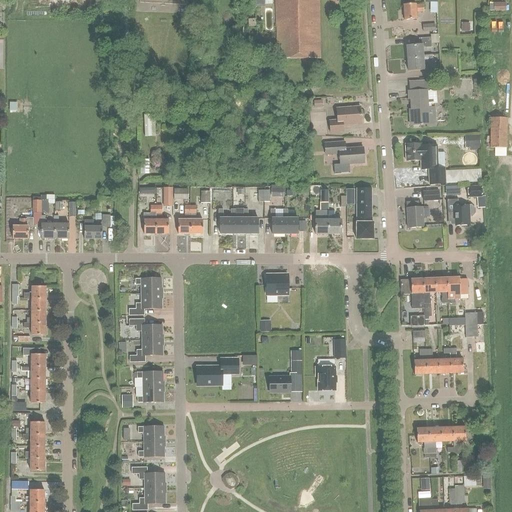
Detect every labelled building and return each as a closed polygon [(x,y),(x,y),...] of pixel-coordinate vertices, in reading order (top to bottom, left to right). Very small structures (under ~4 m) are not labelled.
[(276,0),(276,60),(320,60),(319,0),(276,0)] [(506,3),(494,4),(494,5),(494,11),(494,12),(506,11),(506,3)] [(416,4),(403,5),(404,21),(417,20),(416,13),(424,12),(423,5),(416,6),(416,4)] [(419,45),(406,46),(407,59),(423,58),(423,56),(422,48),(431,48),(430,38),(418,39),(419,45)] [(423,58),(407,59),(408,72),(424,71),(423,61),(432,60),(432,55),(423,56),(423,58)] [(440,81),(441,89),(453,88),(452,80),(440,81)] [(428,81),(424,82),(409,82),(409,92),(408,92),(409,100),(411,100),(412,115),(410,115),(410,126),(420,125),(420,126),(422,126),(422,125),(428,125),(436,124),(435,108),(431,108),(431,103),(435,103),(434,91),(429,91),(428,81)] [(360,107),(336,109),(337,121),(329,121),(330,134),(343,133),(343,126),(353,125),(353,123),(361,122),(360,107)] [(151,115),(144,115),(145,137),(152,137),(151,120),(151,115)] [(507,149),(508,140),(508,118),(490,118),(490,149),(507,149)] [(469,137),(469,148),(478,147),(480,147),(480,137),(478,137),(469,137)] [(364,164),(363,148),(345,149),(344,142),(325,144),(325,156),(339,155),(340,166),(349,165),(364,164)] [(421,144),(405,145),(406,162),(421,161),(421,167),(424,170),(429,170),(429,185),(445,184),(445,169),(438,169),(437,153),(437,146),(428,146),(421,146),(421,144)] [(149,175),(149,160),(140,160),(140,175),(149,175)] [(350,173),(349,165),(340,166),(334,166),(335,174),(350,173)] [(482,186),(467,187),(468,199),(482,198),(482,186)] [(163,189),(163,207),(173,207),(173,189),(163,189)] [(373,240),(373,223),(371,223),(371,189),(357,189),(357,197),(357,223),(356,223),(356,240),(373,240)] [(174,190),(174,200),(188,200),(188,190),(174,190)] [(438,191),(423,192),(424,203),(438,202),(438,191)] [(201,192),(201,204),(209,204),(209,192),(201,192)] [(269,195),(269,192),(258,192),(258,203),(269,203),(269,195)] [(455,226),(457,226),(470,226),(469,206),(458,206),(458,200),(447,200),(447,213),(454,213),(455,226)] [(407,229),(424,228),(422,208),(406,209),(407,229)] [(223,210),(218,210),(218,220),(220,220),(220,235),(232,235),(232,219),(231,219),(223,219),(223,210)] [(235,210),(231,210),(231,219),(232,219),(232,235),(245,235),(245,219),(243,219),(236,219),(235,210)] [(248,210),(243,210),(243,219),(245,219),(245,235),(258,235),(258,219),(248,219),(248,210)] [(270,210),(270,220),(272,220),(272,235),(284,235),(284,219),(283,219),(275,219),(275,210),(270,210)] [(297,219),(288,219),(288,210),(283,210),(283,219),(284,219),(284,235),(297,235),(297,219)] [(327,235),(328,212),(322,212),(322,221),(315,221),(315,235),(327,235)] [(328,212),(327,235),(341,235),(341,221),(332,221),(332,217),(334,217),(334,212),(328,212)] [(84,221),(84,240),(102,240),(102,228),(110,228),(110,216),(102,216),(102,224),(93,224),(93,221),(84,221)] [(40,217),(40,225),(41,225),(41,240),(54,240),(55,225),(54,225),(45,225),(45,217),(40,217)] [(54,217),(54,225),(55,225),(54,240),(69,240),(69,225),(58,225),(58,217),(54,217)] [(13,227),(13,240),(28,240),(28,229),(33,229),(33,219),(27,219),(27,220),(20,220),(20,227),(13,227)] [(144,235),(156,235),(156,221),(144,221),(144,235)] [(156,235),(168,235),(168,221),(161,221),(156,221),(156,235)] [(178,235),(190,235),(190,221),(184,221),(178,221),(178,235)] [(190,235),(202,235),(203,235),(203,221),(196,221),(190,221),(190,235)] [(287,276),(266,276),(266,295),(287,295),(287,276)] [(313,285),(308,285),(308,296),(327,296),(327,276),(313,276),(313,285)] [(467,280),(465,280),(459,280),(459,278),(447,279),(448,304),(454,304),(454,300),(467,299),(467,280)] [(161,279),(135,280),(135,286),(141,285),(141,295),(161,294),(161,279)] [(429,300),(429,294),(435,293),(435,279),(423,280),(424,308),(424,309),(430,308),(430,300),(429,300)] [(442,304),(448,304),(447,279),(435,279),(435,293),(441,293),(442,304)] [(418,308),(424,308),(423,280),(411,280),(401,281),(401,294),(411,294),(411,302),(418,302),(418,308)] [(24,293),(24,300),(32,300),(46,300),(46,288),(32,287),(32,293),(24,293)] [(136,310),(129,310),(129,316),(144,316),(144,310),(162,309),(161,294),(141,295),(141,304),(136,304),(136,310)] [(32,300),(32,312),(46,312),(46,300),(32,300)] [(27,319),(27,324),(45,324),(46,312),(32,312),(31,319),(27,319)] [(465,326),(476,325),(476,313),(464,314),(465,319),(465,326)] [(449,328),(465,327),(465,319),(449,319),(449,328)] [(144,320),(129,320),(129,327),(136,327),(136,332),(142,332),(142,341),(162,341),(162,326),(144,326),(144,320)] [(261,333),(272,333),(271,322),(261,322),(261,333)] [(24,324),(24,329),(31,329),(31,336),(45,336),(45,324),(27,324),(24,324)] [(465,339),(477,338),(477,335),(476,326),(476,325),(465,326),(465,327),(465,333),(465,339)] [(137,356),(130,357),(130,363),(145,363),(145,356),(163,356),(162,341),(142,341),(142,351),(136,351),(137,356)] [(31,367),(45,367),(45,355),(40,355),(40,349),(23,349),(23,356),(24,356),(24,360),(31,360),(31,362),(27,362),(27,367),(31,367)] [(456,360),(456,354),(450,354),(450,360),(451,374),(463,374),(462,360),(456,360)] [(420,361),(414,362),(414,376),(426,375),(425,355),(420,356),(420,361)] [(438,375),(438,361),(433,361),(433,355),(425,355),(426,375),(438,375)] [(239,375),(238,360),(221,360),(222,368),(212,369),(212,370),(206,370),(206,369),(197,369),(198,387),(200,387),(201,388),(205,388),(206,387),(223,386),(222,375),(239,375)] [(438,375),(451,374),(450,360),(438,361),(438,375)] [(290,374),(290,376),(291,376),(291,386),(295,386),(295,392),(302,392),(302,387),(302,376),(302,361),(291,361),(291,374),(290,374)] [(31,372),(31,380),(45,380),(45,367),(31,367),(21,367),(21,372),(31,372)] [(316,368),(316,378),(318,378),(318,392),(335,391),(335,368),(334,368),(318,368),(316,368)] [(163,373),(137,373),(137,379),(142,379),(143,388),(163,388),(163,373)] [(270,378),(270,393),(290,393),(290,378),(270,378)] [(31,380),(31,392),(45,392),(45,380),(31,380)] [(143,397),(137,398),(137,403),(163,403),(163,388),(143,388),(143,397)] [(31,392),(31,404),(45,404),(45,392),(31,392)] [(133,407),(132,397),(122,397),(122,407),(133,407)] [(26,435),(45,435),(45,423),(31,423),(31,429),(26,429),(26,435)] [(164,427),(138,428),(138,434),(144,434),(144,443),(164,442),(164,427)] [(453,428),(441,429),(441,443),(453,442),(453,428)] [(453,428),(453,442),(456,442),(457,451),(464,451),(463,442),(465,442),(465,428),(453,428)] [(425,455),(429,455),(428,429),(416,430),(417,444),(424,443),(425,455)] [(441,429),(428,429),(429,455),(437,454),(436,443),(441,443),(441,429)] [(26,435),(23,435),(23,441),(31,441),(30,447),(44,447),(45,435),(26,435)] [(144,452),(138,452),(138,458),(164,458),(164,442),(144,443),(144,452)] [(44,460),(44,447),(30,447),(30,453),(25,453),(25,459),(27,459),(44,460)] [(30,464),(30,472),(44,472),(44,460),(27,459),(27,464),(30,464)] [(466,462),(457,462),(458,474),(467,474),(466,462)] [(147,468),(132,468),(132,475),(139,475),(139,480),(144,480),(144,490),(165,489),(165,474),(147,474),(147,468)] [(222,484),(225,488),(230,490),(235,488),(238,483),(237,478),(232,475),(227,475),(223,478),(222,484)] [(475,477),(464,478),(464,487),(476,487),(475,477)] [(28,482),(12,482),(12,491),(28,491),(28,482)] [(139,505),(132,505),(132,511),(148,511),(147,505),(165,504),(165,489),(144,490),(145,499),(139,499),(139,505)] [(450,511),(444,511),(443,511),(456,511),(455,489),(449,490),(449,505),(450,505),(450,511)] [(462,489),(455,489),(456,511),(468,511),(468,510),(462,510),(462,504),(462,489)] [(25,498),(25,503),(30,503),(44,503),(44,491),(30,491),(30,498),(25,498)] [(419,511),(431,511),(431,500),(425,500),(425,511),(419,511)] [(443,511),(444,511),(438,511),(438,500),(431,500),(431,511),(443,511)] [(10,511),(20,511),(20,503),(16,503),(11,503),(10,511)] [(30,503),(29,511),(43,511),(44,503),(30,503)]
